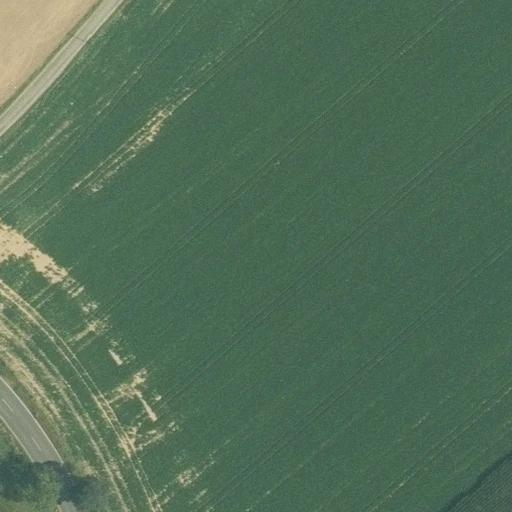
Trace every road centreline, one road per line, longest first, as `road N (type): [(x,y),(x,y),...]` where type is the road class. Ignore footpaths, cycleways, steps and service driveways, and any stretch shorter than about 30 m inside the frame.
road 1 (unclassified): [(0,137),(124,0)]
road 2 (secondary): [(0,389),(52,463),(72,511)]
